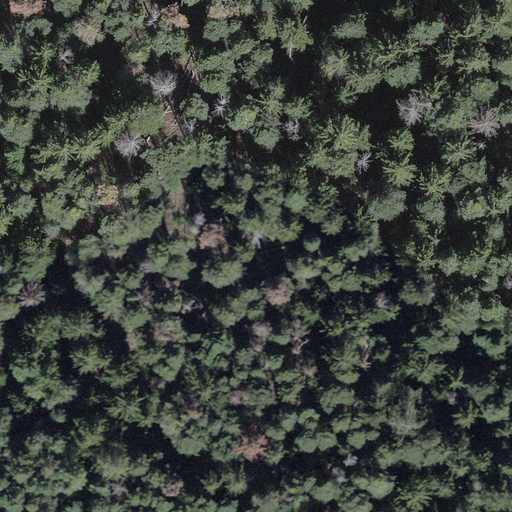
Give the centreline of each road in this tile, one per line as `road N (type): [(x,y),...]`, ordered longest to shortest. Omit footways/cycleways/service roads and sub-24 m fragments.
road 1 (motorway): [(0,482),(299,0)]
road 2 (motorway): [(122,0),(0,197)]
